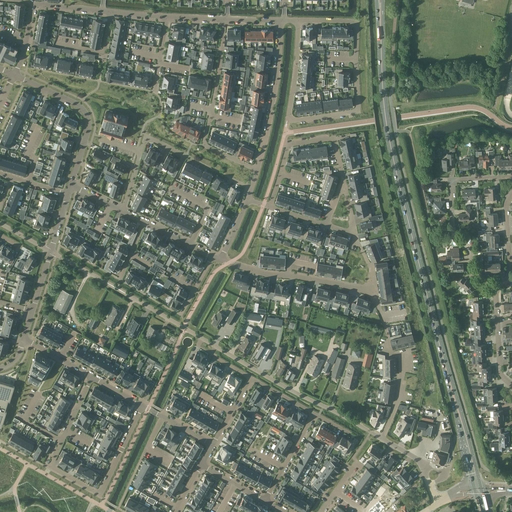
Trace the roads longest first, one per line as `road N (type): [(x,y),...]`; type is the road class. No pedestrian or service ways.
road 1 (primary): [(477,491),(395,170),(380,13)]
road 2 (residential): [(380,438),(92,275)]
road 3 (residential): [(91,377),(50,466),(100,494),(142,405)]
road 4 (residential): [(496,288),(470,269),(469,248),(453,236),(450,180),(511,177)]
road 5 (residential): [(257,170),(203,145),(223,19)]
road 6 (residential): [(297,20),(287,120),(356,111)]
road 7 (residential): [(14,75),(83,109),(88,128),(71,186)]
road 8 (residential): [(221,260),(374,292)]
road 9 (residential): [(343,180),(334,138),(288,144),(269,207)]
road 10 (residential): [(280,20),(257,170)]
road 11 (residential): [(356,111),(354,22),(297,20)]
road 12 (residential): [(380,438),(403,358),(390,353),(385,326)]
road 13 (residential): [(122,212),(146,137),(185,156)]
